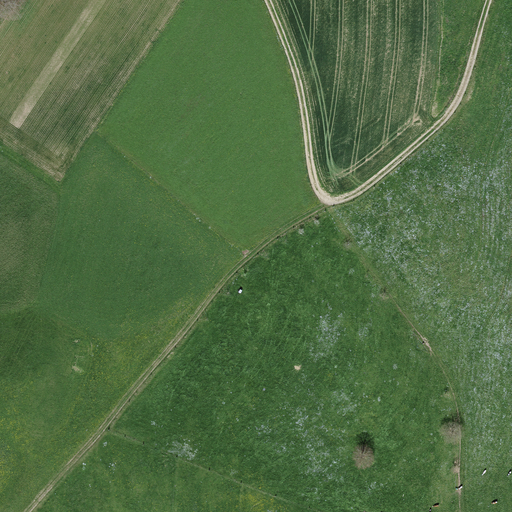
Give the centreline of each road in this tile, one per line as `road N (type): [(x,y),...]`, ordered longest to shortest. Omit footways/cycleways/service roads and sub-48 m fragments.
road 1 (track): [(331,203),(269,238),(213,290),(25,511)]
road 2 (track): [(331,203),(395,162),(455,101),(489,0)]
road 3 (track): [(268,0),(293,66),(314,178),(331,203)]
